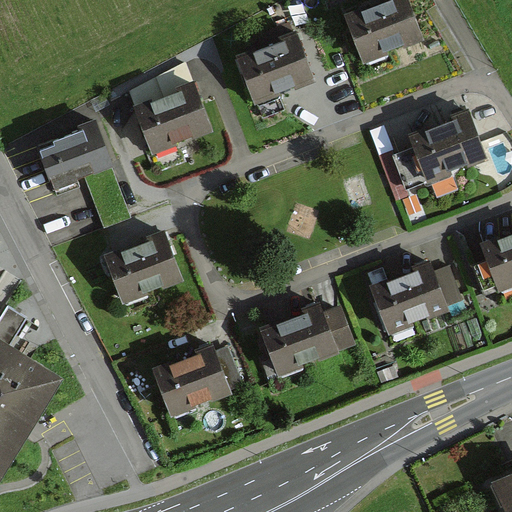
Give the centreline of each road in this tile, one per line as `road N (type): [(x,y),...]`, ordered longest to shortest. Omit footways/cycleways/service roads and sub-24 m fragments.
road 1 (residential): [(511,200),(235,300),(213,289),(182,213),(193,187),(489,73)]
road 2 (primary): [(506,382),(401,413),(199,511)]
road 3 (residential): [(0,187),(146,470)]
road 4 (primary): [(295,511),(506,382)]
